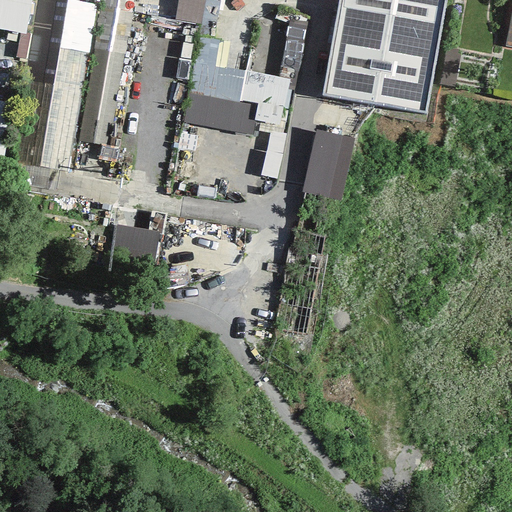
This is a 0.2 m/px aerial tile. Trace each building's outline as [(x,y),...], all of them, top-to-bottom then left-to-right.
[(0,0),(0,29),(20,34),(25,35),(31,0),(0,0)] [(96,5),(69,0),(58,0),(58,1),(47,64),(44,84),(21,80),(2,189),(115,209),(120,178),(67,169),(96,5)] [(58,1),(53,0),(31,0),(25,35),(20,34),(14,58),(47,64),(58,1)] [(134,0),(102,0),(77,141),(108,146),(134,0)] [(204,0),(177,0),(174,20),(200,24),(204,0)] [(445,0),(338,0),(322,95),(425,113),(445,0)] [(307,23),(288,19),(278,77),(288,79),(287,90),(295,91),(307,23)] [(219,40),(198,36),(187,92),(238,101),(245,70),(215,65),(219,40)] [(278,77),(245,70),(238,101),(258,105),(254,122),(279,127),(287,90),(288,79),(278,77)] [(238,101),(187,92),(181,121),(252,135),(254,122),(258,105),(238,101)] [(13,103),(0,100),(0,160),(3,161),(13,103)] [(354,139),(316,130),(302,193),(340,201),(354,139)] [(270,131),(260,175),(277,179),(287,135),(270,131)] [(160,233),(115,225),(107,271),(152,279),(160,233)]
